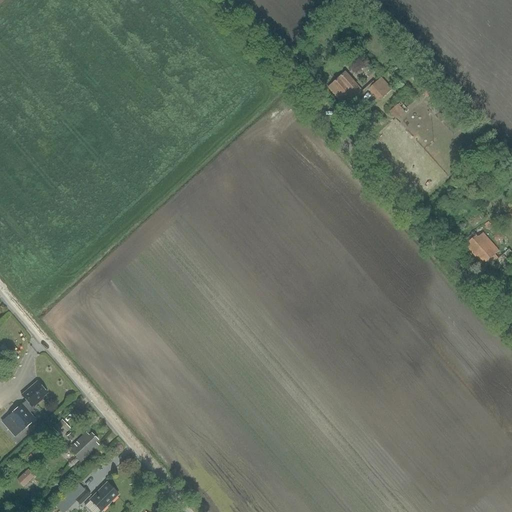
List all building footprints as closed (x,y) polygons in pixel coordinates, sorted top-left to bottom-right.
[(348,108),(365,93),(357,84),(362,80),(352,69),(348,73),(346,72),(332,84),(334,86),(330,90),(343,105),(344,104),(348,108)] [(382,78),(369,90),(379,101),(392,90),(382,78)] [(438,108),(446,101),(432,86),(425,93),(438,108)] [(408,109),(402,102),(390,112),(396,119),(408,109)] [(471,243),(467,247),(482,265),(486,262),(489,265),(498,258),(495,255),(498,251),(483,233),(477,238),(475,236),(469,241),(471,243)] [(49,394),(39,382),(23,395),(28,401),(24,405),(23,405),(2,422),(15,437),(36,420),(30,413),(34,409),(33,409),(41,402),(40,401),(49,394)] [(56,433),(64,426),(61,422),(53,430),(56,433)] [(56,433),(60,438),(68,430),(64,426),(56,433)] [(86,432),(69,449),(81,462),(99,445),(96,442),(98,440),(92,433),(89,435),(86,432)] [(23,487),(35,477),(28,470),(17,480),(23,487)] [(77,483),(69,491),(75,498),(74,500),(80,505),(90,495),(84,489),(83,490),(77,483)] [(107,483),(90,500),(101,511),(118,495),(107,483)]
